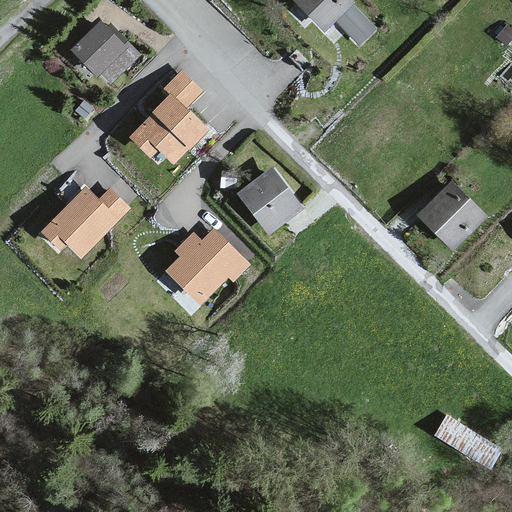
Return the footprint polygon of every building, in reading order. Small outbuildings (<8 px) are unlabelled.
[(357,4),(352,0),(301,0),(299,2),(330,32),(339,22),(362,44),(374,31),(352,10),(357,4)] [(136,59),(103,27),(79,51),(111,83),(136,59)] [(213,132),(177,97),(138,137),(157,155),(165,148),(181,164),(213,132)] [(305,211),(276,173),(246,195),(275,233),(305,211)] [(491,218),(454,183),(423,215),(460,251),(491,218)] [(119,223),(88,192),(48,232),(66,250),(73,243),(86,256),(119,223)] [(249,266),(214,233),(204,244),(195,235),(178,253),(185,259),(171,274),(204,305),(231,276),(235,281),(249,266)]
